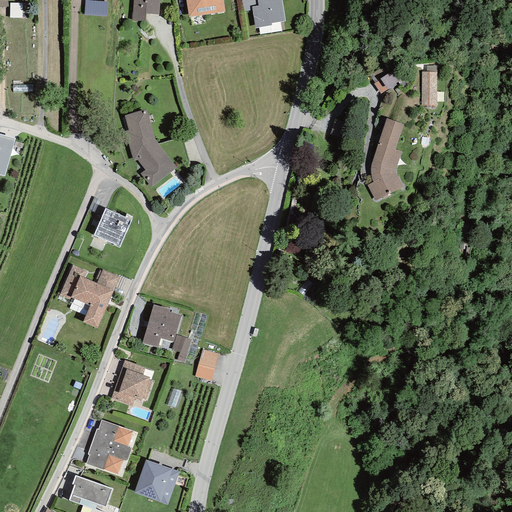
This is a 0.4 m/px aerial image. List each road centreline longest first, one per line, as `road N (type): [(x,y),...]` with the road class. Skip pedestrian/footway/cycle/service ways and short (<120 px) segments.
road 1 (tertiary): [(195,511),(284,167)]
road 2 (residential): [(166,231),(132,289),(38,511)]
road 3 (residential): [(166,231),(145,200),(74,144),(0,125)]
road 4 (tertiary): [(284,167),(317,0)]
road 5 (residential): [(284,167),(250,170),(214,186),(166,231)]
